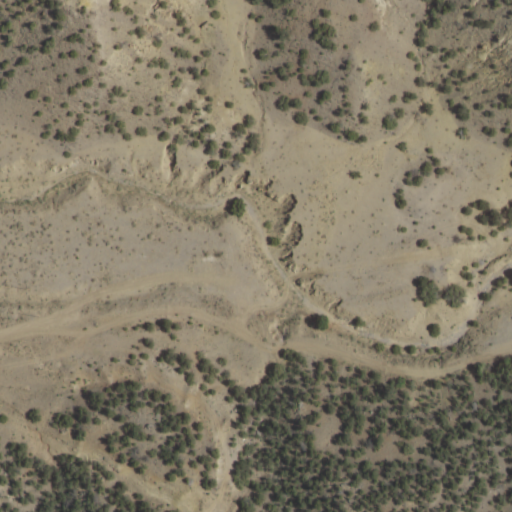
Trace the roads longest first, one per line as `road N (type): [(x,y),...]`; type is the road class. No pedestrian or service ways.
road 1 (track): [(0,333),(102,311),(190,310),(300,343),(511,367)]
road 2 (residential): [(123,511),(142,385),(102,311)]
